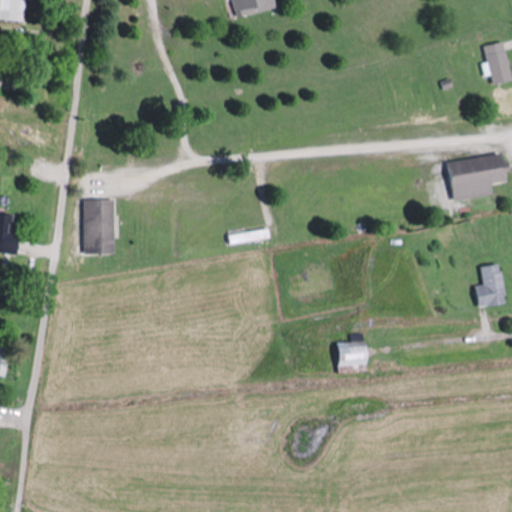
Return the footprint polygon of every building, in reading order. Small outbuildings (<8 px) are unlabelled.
[(23,0),(0,0),(0,20),(22,22),(23,0)] [(272,10),(269,0),(231,0),(235,18),(272,10)] [(469,42),(447,48),(452,65),(474,58),(469,42)] [(490,85),(509,81),(500,42),(481,46),(490,85)] [(489,194),(487,183),(502,181),(498,153),(444,161),(449,200),(489,194)] [(82,253),(111,253),(111,199),(82,199),(82,253)] [(0,252),(11,253),(12,212),(0,211),(0,252)] [(478,265),(481,285),(472,286),(475,307),(503,303),(498,263),(478,265)] [(334,373),(362,373),(361,335),(351,335),(351,341),(333,342),(334,373)]
